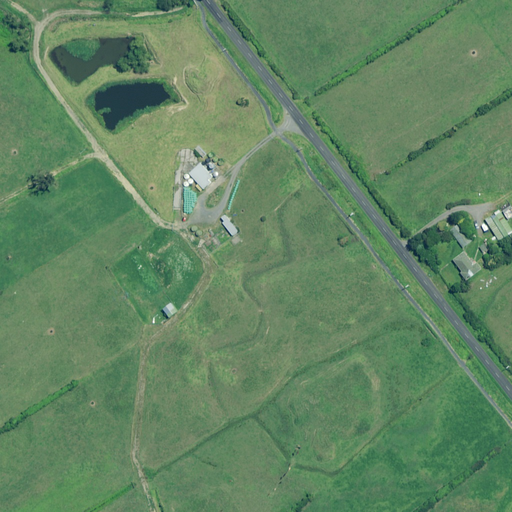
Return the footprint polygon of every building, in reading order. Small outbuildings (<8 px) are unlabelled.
[(200,145),(196,148),(204,158),(208,154),(200,145)] [(201,163),(190,174),(206,190),(217,180),(201,163)] [(502,208),(504,211),(510,220),(511,218),(511,205),(510,207),(508,204),(502,208)] [(511,233),(511,227),(501,210),(487,220),(500,241),(511,233)] [(241,232),(228,216),(223,219),(226,223),(224,224),(234,238),(241,232)] [(469,235),(460,223),(451,230),(464,248),(474,241),(469,235)] [(481,247),(484,253),(487,251),(489,253),(495,248),(490,241),(481,247)] [(474,264),(466,252),(454,259),(463,272),(462,272),(467,280),(483,269),(478,262),(474,264)] [(173,303),(165,309),(171,318),(179,311),(173,303)]
